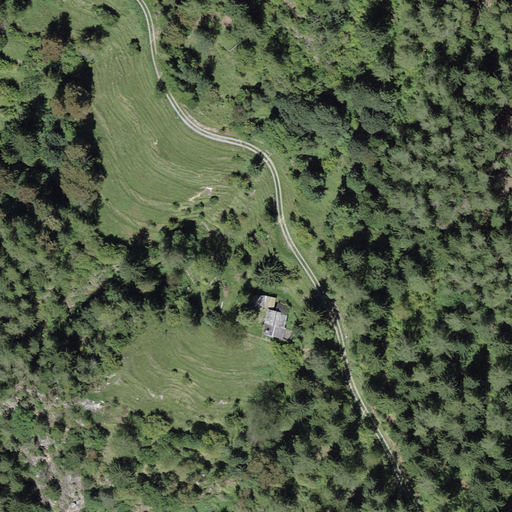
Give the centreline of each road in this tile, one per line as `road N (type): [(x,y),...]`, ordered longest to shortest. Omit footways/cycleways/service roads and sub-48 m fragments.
road 1 (track): [(136,0),(151,23),(178,113),(193,129),(263,157),(274,171),(283,222),(337,316),(350,371)]
road 2 (track): [(352,386),(419,511)]
